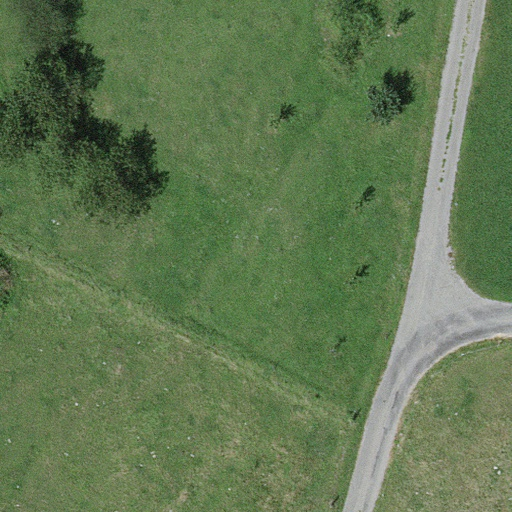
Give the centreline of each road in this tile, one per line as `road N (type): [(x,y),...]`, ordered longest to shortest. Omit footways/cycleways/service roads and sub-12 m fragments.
road 1 (track): [(466,0),(419,306)]
road 2 (track): [(419,306),(350,511)]
